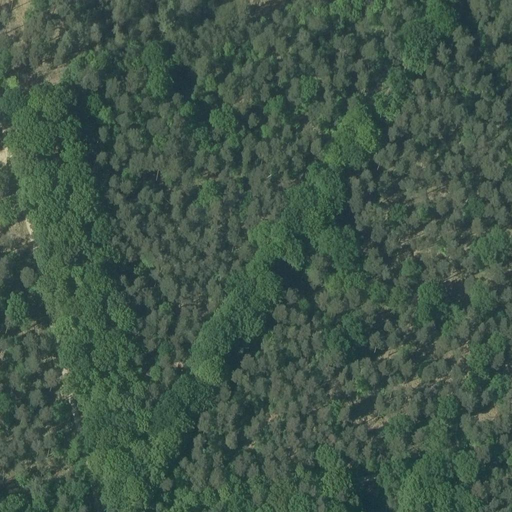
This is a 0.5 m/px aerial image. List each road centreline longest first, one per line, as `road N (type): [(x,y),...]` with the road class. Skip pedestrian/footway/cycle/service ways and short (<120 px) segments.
road 1 (unclassified): [(122,511),(462,0)]
road 2 (track): [(0,102),(100,511)]
road 3 (track): [(226,511),(511,453)]
road 4 (track): [(511,116),(458,2)]
